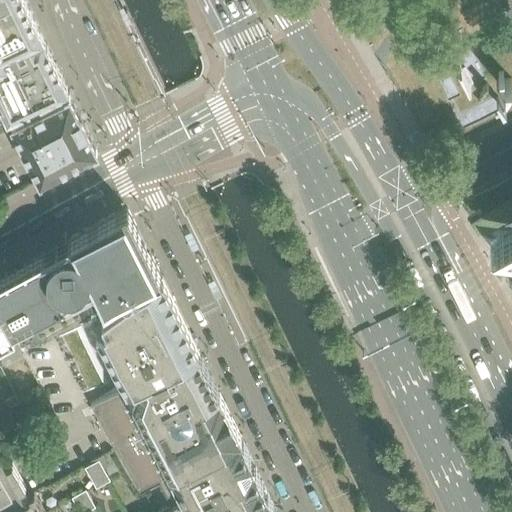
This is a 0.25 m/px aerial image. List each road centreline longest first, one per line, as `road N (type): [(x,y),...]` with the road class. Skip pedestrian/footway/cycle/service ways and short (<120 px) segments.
road 1 (residential): [(137,162),(305,511)]
road 2 (primary): [(343,233),(476,511)]
road 3 (primary): [(511,476),(379,211)]
road 4 (primary): [(511,414),(403,199)]
road 5 (primary): [(403,199),(279,0)]
road 6 (residential): [(60,0),(137,162)]
road 7 (tertiary): [(0,238),(137,162)]
road 8 (tertiary): [(137,162),(281,103)]
road 9 (primary): [(379,211),(318,117),(281,103)]
road 10 (primary): [(281,103),(343,233)]
road 11 (unclassified): [(403,199),(511,145)]
